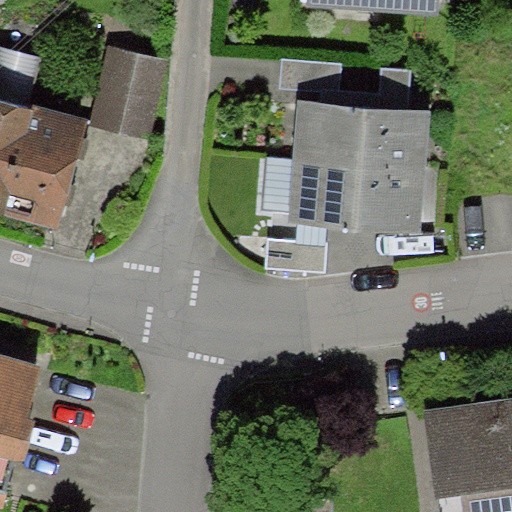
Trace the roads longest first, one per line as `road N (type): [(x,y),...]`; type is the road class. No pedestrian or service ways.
road 1 (residential): [(176,307),(278,320),(511,291)]
road 2 (unclassified): [(199,0),(176,307)]
road 3 (unclassified): [(176,307),(162,511)]
road 4 (residential): [(176,307),(63,294),(0,277)]
